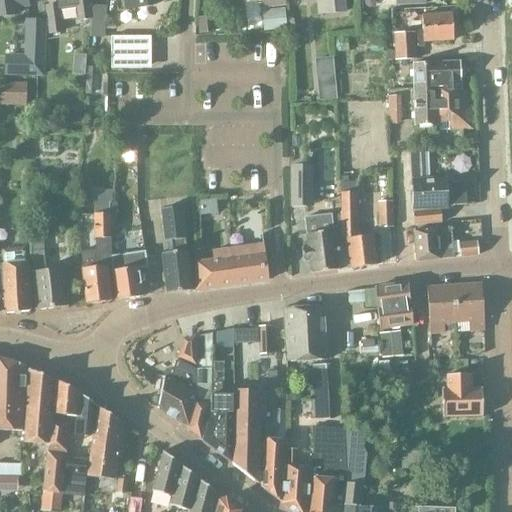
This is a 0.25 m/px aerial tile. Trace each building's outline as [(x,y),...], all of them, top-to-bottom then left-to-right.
[(16,7),(28,6),(26,0),(0,0),(0,17),(17,15),(16,7)] [(59,12),(76,9),(79,22),(90,21),(88,9),(86,0),(56,0),(57,5),(45,7),(48,35),(62,33),(59,12)] [(123,0),(125,10),(148,7),(146,0),(123,0)] [(284,5),(282,0),(261,0),(262,8),(284,5)] [(317,0),(319,17),(345,14),(344,6),(343,0),(317,0)] [(48,53),(42,8),(26,10),(32,55),(48,53)] [(284,11),(262,14),(263,32),(286,29),(284,11)] [(394,35),(395,51),(396,62),(417,60),(416,48),(424,48),(423,43),(453,41),(451,14),(421,16),(422,33),(394,35)] [(206,15),(193,15),(193,32),(207,31),(206,15)] [(110,38),(110,54),(142,54),(142,37),(110,38)] [(110,54),(110,70),(142,69),(142,54),(110,54)] [(413,65),(414,89),(446,88),(446,93),(460,92),(460,63),(413,65)] [(0,106),(26,107),(26,86),(0,85),(0,106)] [(448,130),(469,130),(468,92),(460,92),(446,93),(446,88),(414,89),(415,126),(437,126),(437,120),(448,119),(448,130)] [(387,98),(388,126),(402,125),(400,97),(387,98)] [(72,112),(82,113),(83,102),(73,101),(72,112)] [(136,135),(117,135),(117,151),(136,150),(136,135)] [(410,155),(411,179),(421,178),(421,167),(428,166),(427,154),(410,155)] [(289,167),(290,209),(313,208),(312,167),(289,167)] [(372,236),(358,238),(358,213),(353,213),(353,194),(357,194),(356,183),(348,183),(347,177),(339,178),(340,194),(339,194),(340,214),(339,214),(340,241),(346,240),(350,269),(376,266),(372,236)] [(447,208),(447,207),(465,206),(464,183),(446,184),(446,181),(412,183),(413,210),(447,208)] [(106,267),(111,267),(109,193),(94,193),(94,207),(93,207),(94,251),(80,253),(87,306),(111,303),(106,267)] [(377,203),(378,229),(393,228),(392,202),(377,203)] [(167,293),(190,290),(186,254),(184,254),(182,238),(184,238),(180,211),(161,213),(165,241),(172,240),(174,256),(162,258),(167,293)] [(413,213),(415,226),(440,224),(439,211),(413,213)] [(309,261),(311,274),(338,271),(337,258),(339,258),(338,244),(335,244),(334,232),(333,232),(331,216),(304,219),(306,235),(308,247),(302,248),(303,262),(309,261)] [(447,259),(459,258),(477,256),(476,243),(458,245),(458,243),(452,243),(451,228),(414,232),(416,262),(447,259)] [(42,239),(32,240),(32,272),(36,311),(68,307),(63,269),(46,271),(42,239)] [(230,256),(234,287),(268,283),(263,245),(229,249),(230,256)] [(0,265),(0,315),(30,312),(27,263),(25,263),(25,249),(1,251),(2,265),(0,265)] [(195,263),(195,293),(234,287),(230,256),(229,249),(224,250),(212,251),(214,260),(195,263)] [(143,298),(138,271),(147,269),(145,252),(111,257),(111,265),(117,302),(143,298)] [(375,289),(377,312),(380,330),(411,327),(410,314),(411,314),(409,284),(375,289)] [(481,285),(453,287),(456,323),(468,323),(469,332),(484,331),(481,285)] [(442,324),(456,323),(453,287),(426,289),(430,335),(443,334),(442,324)] [(327,360),(324,308),(284,310),(287,363),(327,360)] [(255,328),(241,328),(241,360),(251,360),(252,340),(255,340),(255,328)] [(258,328),(259,356),(271,355),(271,328),(258,328)] [(378,334),(380,358),(400,356),(398,332),(378,334)] [(210,410),(210,384),(211,336),(211,335),(204,336),(195,338),(197,391),(189,428),(188,432),(201,441),(210,410)] [(158,410),(189,428),(197,391),(195,338),(183,339),(171,372),(168,370),(165,378),(158,410)] [(0,359),(0,430),(22,432),(26,367),(0,359)] [(333,419),(331,384),(329,366),(311,366),(311,420),(333,419)] [(41,495),(62,497),(66,455),(67,455),(67,450),(70,425),(53,424),(54,414),(57,381),(30,369),(25,444),(45,446),(45,451),(46,451),(41,492),(41,495)] [(270,392),(266,392),(265,404),(276,404),(276,373),(266,372),(266,385),(270,385),(270,392)] [(445,390),(441,390),(442,418),(482,417),(481,389),(471,390),(470,375),(445,376),(445,390)] [(84,395),(57,381),(54,414),(77,418),(75,435),(94,437),(96,424),(98,408),(84,395)] [(201,441),(232,464),(233,423),(233,396),(221,396),(221,384),(210,384),(210,410),(201,441)] [(277,404),(276,404),(265,404),(266,392),(234,391),(233,396),(233,423),(232,464),(259,485),(260,421),(262,421),(262,425),(271,421),(272,410),(277,410),(277,404)] [(121,424),(98,408),(96,424),(94,437),(88,477),(114,481),(121,424)] [(279,411),(277,410),(272,410),(271,421),(262,425),(262,487),(282,503),(286,452),(287,442),(276,442),(276,425),(279,424),(279,411)] [(345,453),(345,450),(343,431),(312,428),(313,451),(308,511),(343,511),(347,485),(345,453)] [(347,485),(343,511),(379,511),(380,511),(365,510),(366,508),(356,507),(360,462),(360,452),(345,450),(345,453),(347,485)] [(477,465),(476,450),(459,451),(459,465),(477,465)] [(152,493),(171,498),(172,498),(180,466),(163,452),(152,493)] [(296,452),(286,452),(282,503),(293,511),(306,511),(310,468),(295,468),(296,452)] [(78,475),(80,460),(67,459),(65,473),(78,475)] [(0,477),(21,478),(21,465),(0,464),(0,477)] [(169,506),(189,511),(190,511),(198,480),(180,466),(172,498),(171,498),(169,506)] [(111,495),(110,507),(124,509),(127,481),(117,480),(116,492),(112,492),(111,495)] [(189,511),(212,511),(217,494),(198,480),(190,511),(189,511)] [(60,511),(62,497),(41,495),(40,511),(41,511),(60,511)] [(241,511),(227,500),(223,504),(219,503),(216,511),(241,511)]
